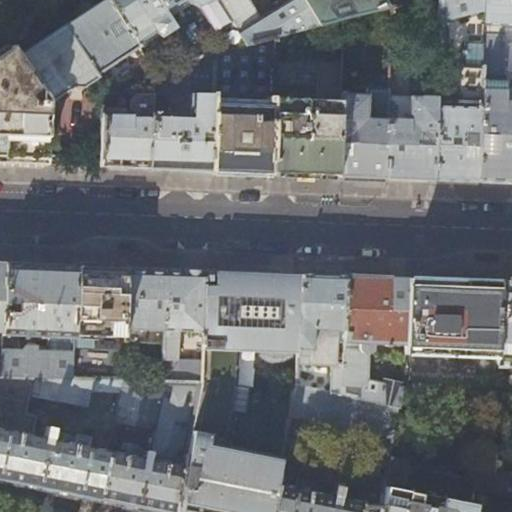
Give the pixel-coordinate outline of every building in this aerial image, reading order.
[(103,0),(85,12),(63,26),(95,75),(139,46),(132,36),(108,0),(103,0)] [(108,0),(132,36),(149,24),(156,33),(162,36),(174,28),(163,11),(155,0),(108,0)] [(155,0),(163,11),(181,0),(187,0),(189,3),(198,6),(207,0),(155,0)] [(218,0),(238,32),(259,19),(247,0),(218,0)] [(280,0),(283,3),(259,19),(238,32),(246,44),(275,37),(320,26),(304,0),(280,0)] [(304,0),(320,26),(342,20),(389,8),(383,0),(304,0)] [(383,0),(389,8),(390,8),(421,0),(383,0)] [(482,23),(482,0),(437,0),(436,64),(459,65),(455,69),(455,96),(458,101),(462,100),(462,108),(434,107),(432,180),(456,181),(477,181),(481,73),(482,23)] [(511,24),(511,0),(482,0),(482,23),(511,24)] [(342,20),(320,26),(275,37),(274,67),(316,70),(316,99),(273,97),(270,174),(303,175),(337,176),(340,93),(342,20)] [(41,41),(17,57),(47,102),(46,113),(55,106),(51,101),(67,89),(81,88),(97,77),(95,75),(63,26),(41,41)] [(275,37),(246,44),(214,53),(209,171),(211,171),(210,172),(238,174),(268,175),(268,174),(270,174),(273,97),(274,67),(275,37)] [(10,46),(0,52),(0,162),(8,163),(44,165),(45,155),(46,113),(47,102),(17,57),(10,46)] [(151,114),(151,116),(149,169),(186,170),(209,171),(214,53),(193,58),(190,59),(188,96),(189,96),(189,115),(151,114)] [(153,68),(152,94),(152,108),(158,109),(159,94),(162,94),(162,99),(184,94),(185,60),(153,68)] [(504,74),(481,73),(477,181),(504,182),(511,182),(511,101),(504,101),(504,74)] [(366,94),(340,93),(337,176),(360,177),(385,178),(387,95),(387,87),(366,87),(366,94)] [(152,108),(152,94),(135,94),(135,110),(152,110),(152,108)] [(434,96),(387,95),(385,178),(405,179),(432,180),(434,107),(434,96)] [(149,169),(151,116),(126,115),(124,110),(107,109),(101,114),(99,167),(126,168),(149,169)] [(63,156),(45,155),(44,165),(63,166),(63,156)] [(72,328),(74,266),(40,265),(5,264),(3,326),(1,375),(70,377),(72,328)] [(101,269),(74,266),(72,328),(108,328),(108,334),(123,334),(125,268),(101,269)] [(144,269),(125,268),(123,334),(122,343),(134,344),(134,341),(161,342),(161,330),(164,269),(144,269)] [(181,270),(164,269),(161,330),(201,331),(202,285),(203,271),(181,270)] [(296,350),(299,274),(254,273),(215,271),(214,285),(202,285),(201,331),(199,381),(191,420),(228,427),(235,369),(236,342),(256,340),(257,348),(296,350)] [(214,285),(215,271),(203,271),(202,285),(214,285)] [(320,275),(299,274),(296,350),(296,363),(331,364),(330,392),(340,394),(344,276),(320,275)] [(375,277),(344,276),(340,394),(398,406),(401,388),(402,381),(383,378),(382,383),(367,380),(367,353),(369,352),(371,349),(371,347),(370,344),(370,343),(404,345),(407,279),(375,277)] [(454,280),(407,279),(404,345),(403,354),(496,357),(498,282),(454,280)] [(511,282),(498,282),(496,357),(496,362),(511,366),(511,282)] [(1,375),(0,374),(0,480),(7,482),(74,496),(98,501),(108,451),(89,447),(91,437),(76,434),(74,444),(51,440),(54,428),(45,426),(43,438),(29,435),(33,416),(25,414),(29,396),(88,408),(90,391),(120,393),(123,379),(70,377),(1,375)] [(199,381),(123,379),(120,393),(114,421),(156,429),(152,451),(138,448),(138,445),(125,443),(123,454),(108,451),(98,501),(136,508),(154,511),(172,511),(191,420),(199,381)] [(330,392),(295,385),(290,413),(392,436),(398,406),(340,394),(330,392)] [(270,511),(276,484),(280,461),(280,460),(244,453),(242,460),(222,454),(228,427),(191,420),(172,511),(270,511)] [(388,456),(386,467),(377,511),(470,511),(476,489),(478,480),(407,466),(408,460),(388,456)] [(482,459),(478,480),(476,489),(511,496),(511,471),(500,470),(501,462),(482,459)] [(295,488),(276,484),(270,511),(377,511),(386,467),(369,464),(367,473),(364,472),(358,501),(339,497),(341,486),(326,483),(324,494),(309,491),(311,480),(297,478),(295,488)]
